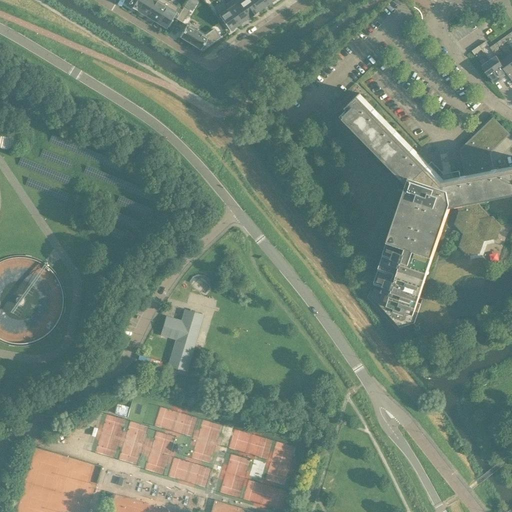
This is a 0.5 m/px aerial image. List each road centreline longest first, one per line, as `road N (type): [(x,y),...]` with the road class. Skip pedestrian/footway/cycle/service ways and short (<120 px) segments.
road 1 (unclassified): [(0,443),(108,378),(160,292),(237,212)]
road 2 (residential): [(0,28),(144,115),(237,212)]
road 3 (residential): [(237,212),(304,288),(390,408)]
road 4 (residential): [(307,0),(213,65),(102,0)]
road 5 (residential): [(477,511),(390,408)]
road 6 (residential): [(390,408),(389,426),(444,511)]
